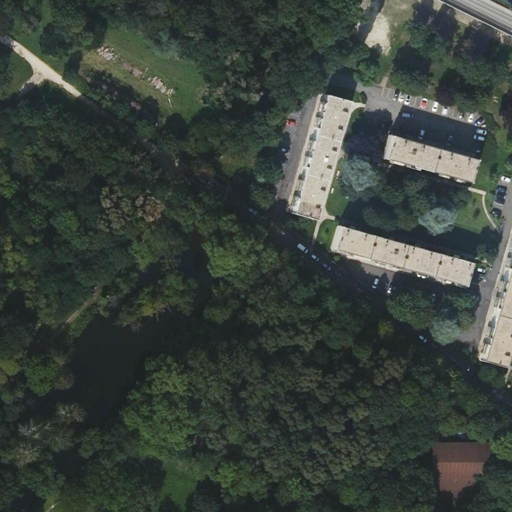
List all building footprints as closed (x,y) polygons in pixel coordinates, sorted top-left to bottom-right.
[(324,96),(289,213),(312,219),(347,102),(324,96)] [(475,160),(389,136),(383,158),(470,182),(475,160)] [(469,263),(337,226),(330,249),(463,286),(469,263)] [(511,248),(480,360),(502,366),(511,332),(511,248)] [(493,443),(431,444),(430,500),(491,500),(493,443)]
